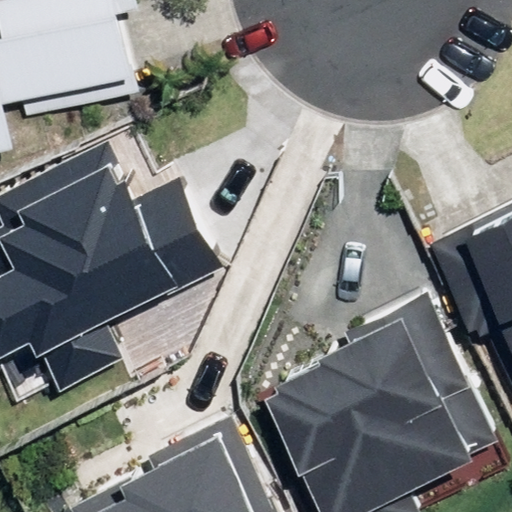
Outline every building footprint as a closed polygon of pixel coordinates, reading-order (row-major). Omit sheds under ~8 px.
[(0,104),(0,98),(131,68),(117,10),(138,5),(136,0),(0,0),(0,27),(3,40),(0,40),(0,145),(9,144),(0,104)] [(0,279),(0,358),(37,340),(60,387),(120,357),(104,324),(223,265),(179,178),(136,199),(109,145),(0,198),(0,212),(8,229),(0,232),(0,246),(13,273),(0,279)] [(511,199),(426,242),(468,326),(491,315),(511,358),(511,199)] [(494,439),(424,291),(343,329),(347,339),(315,353),(319,361),(262,387),(320,511),(351,511),(470,457),(467,451),(494,439)] [(264,489),(229,413),(149,452),(154,463),(84,497),(71,503),(75,511),(281,511),(269,486),(264,489)]
